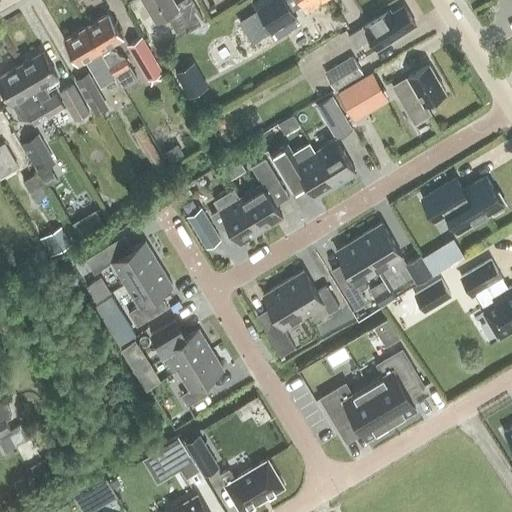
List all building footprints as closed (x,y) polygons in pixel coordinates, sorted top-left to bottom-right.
[(177,32),(202,17),(192,0),(182,0),(176,4),(173,0),(144,0),(156,20),(166,14),(177,32)] [(256,0),(252,2),(276,40),(290,31),(282,19),(293,13),(292,11),(301,5),(306,13),(326,0),(256,0)] [(415,23),(405,7),(392,16),(391,14),(389,11),(376,19),(374,15),(360,24),(362,28),(349,37),(356,49),(370,40),(378,51),(391,42),(404,34),(402,32),(415,23)] [(109,13),(87,26),(116,77),(116,76),(122,86),(137,77),(125,56),(120,55),(117,51),(112,50),(109,46),(123,37),(109,13)] [(78,64),(89,58),(97,71),(94,72),(101,85),(116,77),(87,26),(63,40),(78,64)] [(161,28),(150,35),(157,46),(168,38),(161,28)] [(148,79),(162,71),(152,53),(141,35),(132,41),(135,46),(131,49),(148,79)] [(43,52),(20,65),(50,116),(64,107),(56,94),(50,98),(43,85),(57,76),(43,52)] [(325,72),(336,91),(363,74),(352,55),(325,72)] [(408,77),(393,86),(415,122),(430,113),(425,104),(445,92),(429,64),(408,77)] [(49,116),(50,116),(20,65),(0,77),(0,83),(20,117),(27,112),(35,125),(49,116)] [(175,74),(189,98),(201,91),(191,72),(187,67),(175,74)] [(373,72),(338,92),(354,119),(378,105),(389,99),(383,88),(373,72)] [(90,107),(102,100),(87,75),(76,82),(90,107)] [(58,91),(75,121),(90,111),(73,83),(58,91)] [(332,95),(318,104),(338,137),(352,129),(332,95)] [(278,123),(284,133),(299,125),(293,115),(278,123)] [(142,126),(133,131),(156,170),(165,165),(142,126)] [(39,133),(21,142),(38,171),(49,165),(55,161),(39,133)] [(336,139),(315,151),(336,185),(356,173),(336,139)] [(316,197),(336,185),(315,151),(310,142),(291,154),(286,145),(270,154),(292,189),(306,181),(316,197)] [(0,145),(0,177),(19,167),(5,143),(0,145)] [(262,183),(241,196),(261,230),(283,217),(266,190),(280,181),(265,157),(251,166),(262,183)] [(49,165),(38,171),(45,184),(56,178),(49,165)] [(435,220),(447,212),(459,231),(492,211),(493,213),(506,205),(498,192),(496,193),(486,175),(463,189),(455,178),(422,197),(435,220)] [(218,209),(210,214),(217,227),(227,221),(240,243),(261,230),(241,196),(240,197),(234,188),(213,200),(218,209)] [(82,233),(103,220),(95,207),(74,220),(82,233)] [(220,239),(207,218),(193,227),(205,247),(220,239)] [(379,270),(402,256),(382,222),(359,236),(379,270)] [(71,244),(61,227),(54,231),(64,248),(71,244)] [(367,301),(357,284),(379,270),(359,236),(336,250),(352,277),(340,285),(355,309),(367,301)] [(452,238),(422,257),(432,274),(463,256),(452,238)] [(112,262),(125,284),(159,263),(145,241),(118,257),(110,244),(86,258),(94,272),(112,262)] [(426,264),(420,255),(407,263),(412,272),(419,282),(432,274),(426,264)] [(511,288),(511,286),(503,291),(497,281),(502,278),(491,259),(461,277),(472,296),(487,287),(495,301),(483,309),(500,338),(511,330),(511,288)] [(172,285),(159,263),(125,284),(139,305),(128,312),(137,325),(160,311),(152,297),(172,285)] [(304,269),(283,282),(304,316),(323,304),(329,312),(339,306),(327,285),(317,292),(304,269)] [(451,296),(441,279),(414,295),(424,312),(451,296)] [(304,316),(283,282),(263,294),(280,322),(266,331),(281,355),(294,346),(283,328),(304,316)] [(395,297),(389,288),(375,297),(381,306),(395,297)] [(107,324),(119,344),(136,334),(124,314),(107,324)] [(175,319),(152,334),(174,371),(177,369),(211,349),(199,328),(186,336),(176,320),(175,319)] [(385,321),(374,328),(385,347),(396,341),(385,321)] [(211,349),(177,369),(190,389),(181,394),(187,405),(208,393),(201,382),(223,369),(211,349)] [(408,395),(424,386),(402,349),(377,364),(384,375),(368,384),(390,422),(415,407),(408,395)] [(366,437),(390,422),(368,384),(352,394),(345,383),(321,397),(343,434),(359,425),(366,437)] [(13,411),(7,402),(0,400),(0,437),(12,430),(6,420),(10,417),(13,411)] [(511,426),(505,431),(504,431),(503,431),(511,445),(511,426)] [(185,443),(194,458),(209,450),(200,434),(185,443)] [(191,457),(180,438),(155,453),(166,471),(191,457)] [(241,511),(284,486),(268,458),(235,478),(229,467),(219,473),(225,483),(225,484),(241,511)] [(93,488),(104,508),(118,499),(107,480),(93,488)] [(206,511),(197,496),(170,511),(206,511)]
